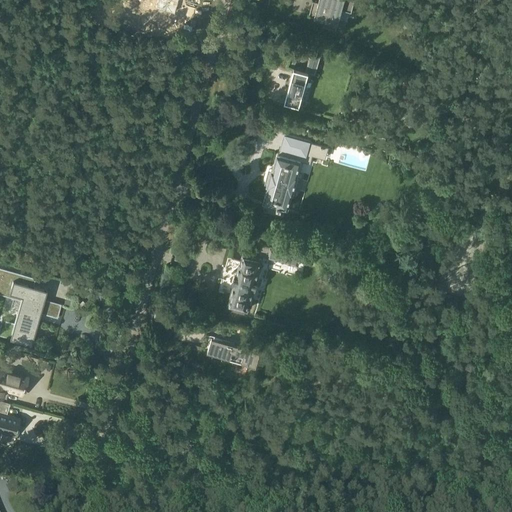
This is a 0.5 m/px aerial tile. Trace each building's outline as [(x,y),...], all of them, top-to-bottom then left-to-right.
[(149,0),(148,6),(167,11),(170,0),(149,0)] [(318,0),(318,2),(313,0),(312,2),(314,2),(313,5),(311,5),(308,16),(325,20),(324,26),(336,30),(342,10),(351,12),(354,0),(318,0)] [(316,74),(322,50),(312,48),(306,71),(294,68),(285,101),(299,105),(309,72),(316,74)] [(297,172),(300,173),(303,163),(300,162),(301,159),(302,154),(307,156),(311,141),(285,133),(281,147),(282,147),(280,154),(277,153),(274,165),(275,165),(274,170),(272,169),(268,184),(270,185),(268,189),(267,189),(264,201),(288,207),(292,192),(297,172)] [(298,266),(301,254),(270,245),(270,246),(264,244),(262,244),(260,245),(259,246),(256,254),(244,251),(243,251),(241,261),(240,260),(240,261),(232,258),(228,257),(226,266),(219,290),(231,293),(231,294),(229,304),(230,304),(229,309),(244,313),(246,308),(247,309),(250,299),(251,299),(254,288),(257,278),(257,277),(258,275),(260,266),(259,266),(260,264),(262,264),(263,259),(262,258),(262,256),(262,255),(267,256),(267,257),(282,261),(298,266)] [(57,317),(61,304),(40,297),(43,288),(33,285),(36,277),(3,267),(0,276),(0,278),(1,279),(0,283),(0,290),(22,297),(14,322),(5,319),(0,334),(31,343),(34,331),(31,331),(37,311),(57,317)] [(256,365),(260,350),(207,335),(203,349),(256,365)] [(18,361),(21,351),(8,347),(5,357),(18,361)] [(25,386),(27,377),(0,369),(0,399),(3,400),(6,389),(21,393),(24,386),(25,386)] [(7,401),(3,400),(0,399),(0,430),(2,431),(0,438),(13,441),(15,435),(16,435),(18,425),(17,425),(19,418),(3,413),(7,401)]
